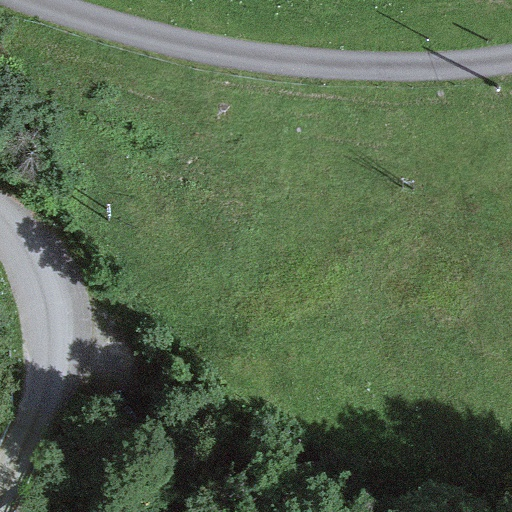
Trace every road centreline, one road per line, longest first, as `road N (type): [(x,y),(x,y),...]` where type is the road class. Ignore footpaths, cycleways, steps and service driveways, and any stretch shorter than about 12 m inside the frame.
road 1 (track): [(511,57),(446,65),(256,55),(160,39),(27,0)]
road 2 (track): [(0,497),(34,424),(53,326),(42,270),(0,218)]
